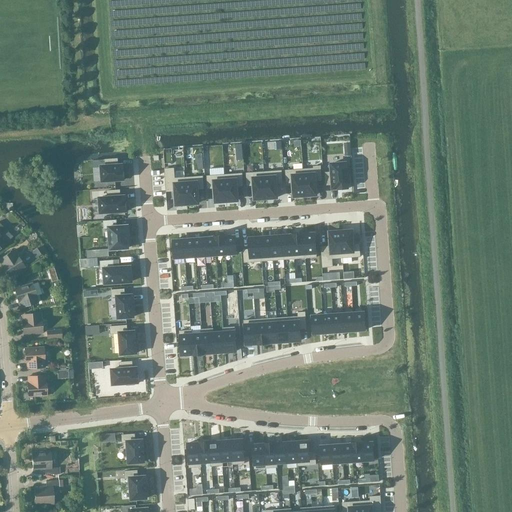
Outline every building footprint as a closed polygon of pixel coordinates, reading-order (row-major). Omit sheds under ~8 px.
[(105,166),(101,166),(102,181),(124,180),(123,170),(122,170),(122,165),(118,165),(117,159),(105,160),(105,166)] [(331,172),(325,173),(326,185),(332,185),(332,189),(337,188),(338,189),(347,189),(347,185),(349,185),(349,176),(347,176),(346,163),(331,164),(331,172)] [(313,168),(303,169),(305,196),(316,195),(315,181),(321,180),(320,166),(313,166),(313,168)] [(174,168),(165,169),(166,192),(175,191),(176,207),(183,206),(183,204),(186,204),(187,204),(185,178),(174,178),(174,168)] [(303,169),(285,170),(286,183),(292,183),(293,196),(304,196),(305,196),(303,169)] [(281,171),(264,172),(265,199),(266,199),(266,198),(277,198),(276,184),(282,183),(281,171)] [(264,172),(246,173),(247,186),(253,185),(254,199),(265,199),(264,172)] [(242,174),(224,175),(226,201),(227,201),(237,200),(236,187),(243,186),(242,174)] [(224,175),(207,176),(207,189),(214,188),(215,202),(225,201),(225,202),(226,201),(224,175)] [(203,176),(185,178),(187,204),(188,204),(198,203),(197,189),(203,189),(203,176)] [(107,197),(103,198),(104,213),(126,211),(126,201),(124,201),(124,196),(120,196),(120,190),(107,191),(107,197)] [(116,220),(103,221),(103,229),(110,228),(112,249),(129,248),(127,227),(117,228),(116,220)] [(330,246),(321,247),(322,267),(332,267),(332,259),(342,258),(340,231),(329,232),(330,246)] [(341,231),(340,231),(342,258),(360,257),(359,244),(353,245),(352,231),(341,231)] [(304,234),(303,234),(305,258),(316,257),(314,233),(307,234),(304,234)] [(303,234),(292,235),(294,259),(305,258),(303,234)] [(285,235),(282,236),(283,260),(294,259),(292,235),(285,235)] [(225,236),(224,237),(225,254),(236,254),(235,236),(225,237),(225,236)] [(264,237),(260,237),(262,261),(272,260),(271,236),(269,236),(269,237),(264,237)] [(272,236),(271,236),(272,260),(283,260),(282,236),(278,236),(272,236)] [(214,237),(204,238),(205,256),(215,255),(214,237)] [(224,237),(214,237),(215,255),(225,254),(224,237)] [(249,249),(243,250),(244,263),(262,261),(260,237),(256,237),(249,238),(249,249)] [(204,238),(194,239),(195,257),(205,256),(204,238)] [(194,239),(183,240),(185,257),(195,257),(194,239)] [(183,240),(173,240),(174,258),(185,257),(183,240)] [(9,277),(24,267),(17,255),(13,250),(0,259),(0,261),(4,267),(3,268),(9,277)] [(115,260),(100,261),(101,270),(104,269),(105,283),(131,282),(131,275),(130,268),(130,267),(115,268),(115,260)] [(22,308),(38,303),(36,297),(32,284),(14,289),(18,300),(19,299),(22,308)] [(124,289),(111,290),(112,297),(117,297),(118,318),(133,317),(133,310),(133,309),(133,303),(132,303),(132,295),(124,296),(124,289)] [(298,317),(288,317),(289,341),(290,341),(293,341),(300,341),(300,329),(306,329),(305,312),(298,313),(298,317)] [(364,312),(353,313),(354,331),(365,330),(365,325),(367,325),(366,317),(364,317),(364,312)] [(24,335),(42,333),(40,313),(23,315),(24,324),(22,324),(24,335)] [(353,313),(342,314),(344,332),(354,331),(353,313)] [(342,314),(332,315),(334,333),(335,332),(344,332),(342,314)] [(322,315),(312,316),(313,334),(324,333),(322,315)] [(332,315),(322,315),(324,333),(333,332),(333,333),(334,333),(332,315)] [(288,317),(277,318),(278,342),(282,342),(289,341),(288,317)] [(277,318),(266,319),(268,343),(275,343),(278,342),(277,318)] [(266,319),(255,320),(257,344),(268,343),(266,319)] [(255,320),(244,321),(245,345),(253,344),(256,344),(257,344),(255,320)] [(127,325),(110,327),(111,334),(119,333),(121,354),(136,353),(135,346),(136,346),(135,339),(134,331),(127,332),(127,325)] [(213,329),(212,329),(214,353),(217,353),(223,352),(225,352),(223,332),(223,328),(222,328),(223,332),(222,332),(213,333),(213,329)] [(212,329),(201,330),(203,354),(204,354),(210,353),(214,353),(212,329)] [(61,330),(47,331),(48,339),(61,338),(61,330)] [(191,330),(191,335),(192,354),(193,354),(193,355),(203,354),(201,330),(201,334),(191,334),(191,330)] [(234,331),(223,332),(225,352),(236,351),(234,331)] [(191,335),(179,335),(181,355),(192,354),(191,335)] [(27,369),(44,368),(44,362),(43,348),(25,349),(25,360),(27,360),(27,369)] [(120,369),(112,369),(113,384),(126,383),(127,385),(135,385),(135,383),(139,383),(138,373),(137,373),(136,368),(132,368),(132,362),(119,363),(120,369)] [(68,373),(68,365),(59,365),(59,373),(68,373)] [(28,397),(47,396),(46,382),(45,376),(28,377),(28,386),(27,386),(28,397)] [(127,442),(129,463),(143,462),(143,455),(144,455),(143,448),(142,448),(142,440),(135,441),(134,434),(122,435),(122,442),(127,442)] [(220,442),(222,465),(222,461),(232,460),(232,464),(233,464),(231,440),(224,441),(224,442),(220,442)] [(231,440),(233,464),(244,464),(242,440),(235,440),(235,441),(231,441),(231,440)] [(209,442),(211,466),(222,465),(220,442),(216,442),(216,441),(210,442),(209,442)] [(296,442),(298,466),(316,464),(315,452),(308,452),(308,441),(300,441),(300,442),(297,442),(296,442)] [(199,443),(200,467),(201,467),(201,463),(210,462),(210,466),(211,466),(209,442),(199,442),(199,443)] [(297,462),(297,466),(298,466),(296,442),(289,442),(289,443),(285,443),(287,462),(297,462)] [(362,443),(363,461),(373,460),(373,455),(375,455),(375,447),(373,447),(372,442),(362,443)] [(187,444),(189,468),(200,467),(199,443),(198,443),(195,444),(195,443),(187,444)] [(264,444),(266,468),(276,467),(275,443),(264,444)] [(275,443),(276,467),(277,467),(277,463),(287,462),(285,443),(282,443),(275,443)] [(351,444),(353,462),(363,461),(362,443),(351,444)] [(253,445),(254,469),(266,468),(264,444),(263,444),(263,445),(260,445),(260,444),(253,445)] [(341,445),(342,462),(353,462),(351,444),(341,445)] [(322,464),(332,463),(331,445),(320,446),(322,464)] [(331,445),(332,463),(342,462),(341,445),(331,445)] [(45,476),(58,475),(57,468),(51,468),(50,452),(31,453),(32,470),(45,469),(45,476)] [(130,478),(131,499),(146,498),(146,491),(146,484),(145,484),(145,476),(137,477),(137,470),(124,471),(125,479),(130,478)] [(52,488),(59,487),(58,481),(45,481),(46,487),(34,488),(35,505),(54,504),(52,488)] [(359,501),(360,511),(381,511),(380,496),(370,497),(370,501),(359,501)] [(360,511),(359,501),(342,503),(342,511),(360,511)]
